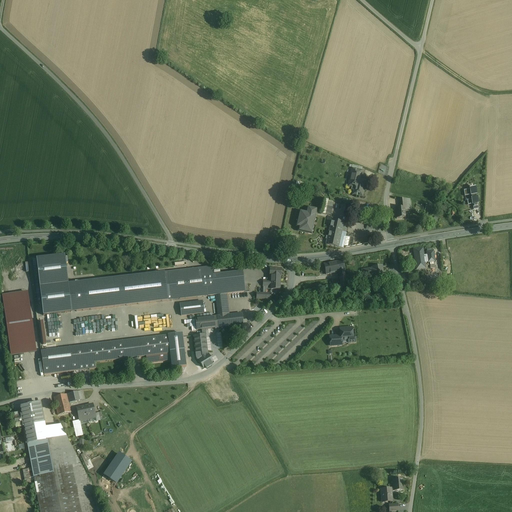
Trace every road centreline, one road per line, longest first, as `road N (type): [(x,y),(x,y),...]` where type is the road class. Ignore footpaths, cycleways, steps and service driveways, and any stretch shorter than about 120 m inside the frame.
road 1 (unclassified): [(0,404),(190,380),(223,362),(289,293),(293,259)]
road 2 (unclassified): [(0,25),(92,114),(171,248)]
road 3 (unclassified): [(410,511),(421,399),(392,245)]
road 4 (unclassified): [(392,245),(386,191),(420,50)]
road 5 (secondary): [(171,248),(57,236),(0,240)]
road 6 (secondary): [(293,259),(171,248)]
road 7 (secondary): [(511,226),(392,245)]
